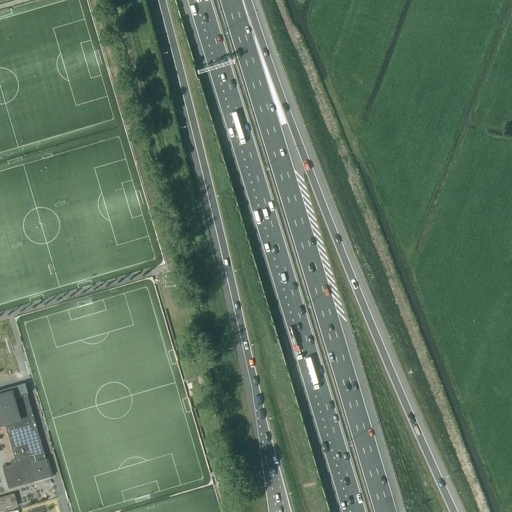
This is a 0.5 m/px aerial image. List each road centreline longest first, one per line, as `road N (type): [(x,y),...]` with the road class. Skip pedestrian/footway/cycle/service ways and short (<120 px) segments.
road 1 (motorway): [(453,511),(290,122),(230,0)]
road 2 (motorway): [(384,511),(229,0)]
road 3 (motorway): [(199,0),(353,511)]
road 4 (motorway): [(157,0),(278,511)]
